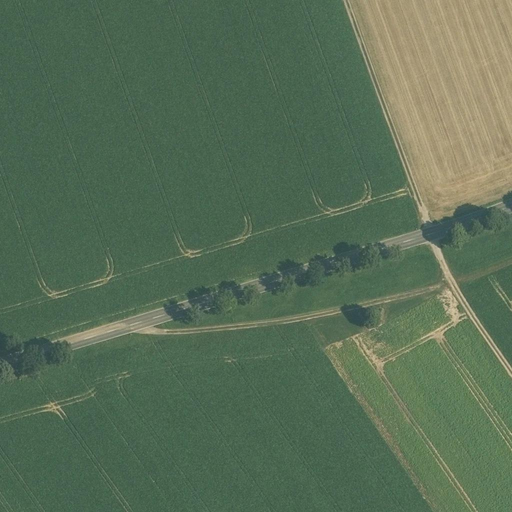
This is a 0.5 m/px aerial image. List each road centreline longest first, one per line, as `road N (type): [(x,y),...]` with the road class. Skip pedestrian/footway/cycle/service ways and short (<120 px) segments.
road 1 (secondary): [(511,206),(0,366)]
road 2 (track): [(345,0),(444,268),(511,373)]
road 3 (track): [(143,322),(147,330),(173,333),(290,321),(421,293),(511,259)]
